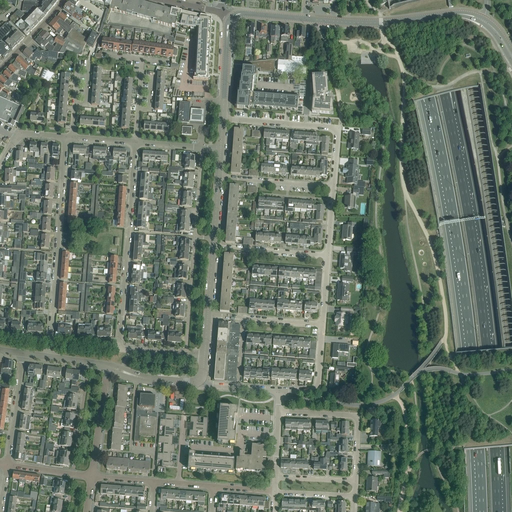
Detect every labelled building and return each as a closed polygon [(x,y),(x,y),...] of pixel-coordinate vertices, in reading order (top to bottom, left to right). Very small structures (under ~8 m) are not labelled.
[(45,17),(54,6),(59,1),(57,0),(40,0),(40,2),(36,2),(30,1),(29,5),(29,9),(28,12),(31,12),(35,10),(37,9),(39,11),(45,17)] [(131,16),(136,0),(135,0),(112,0),(110,8),(110,9),(109,10),(111,11),(112,10),(114,11),(131,16)] [(153,23),(158,6),(136,0),(131,16),(153,23)] [(69,2),(63,10),(89,29),(87,31),(92,35),(92,34),(95,30),(99,23),(94,20),(90,17),(86,13),(75,7),(69,2)] [(178,19),(170,17),(172,10),(171,10),(158,6),(153,23),(174,28),(175,29),(176,26),(178,19)] [(39,24),(45,17),(39,11),(37,9),(35,10),(31,12),(28,12),(27,13),(30,15),(39,24)] [(20,13),(20,12),(18,10),(15,14),(20,19),(24,15),(23,13),(20,13)] [(172,10),(170,17),(178,19),(176,26),(188,29),(196,29),(199,29),(196,79),(193,79),(193,80),(208,81),(208,80),(207,80),(208,77),(208,76),(208,74),(208,73),(208,70),(209,70),(209,69),(209,67),(209,66),(208,66),(208,63),(209,63),(209,60),(209,59),(209,56),(210,53),(210,52),(209,52),(209,49),(210,49),(210,46),(210,45),(209,45),(210,42),(210,39),(210,38),(210,35),(211,35),(211,32),(211,31),(210,31),(210,28),(211,28),(211,25),(211,21),(212,21),(212,19),(212,18),(210,18),(209,18),(207,17),(205,17),(204,17),(202,16),(172,10)] [(68,18),(61,13),(60,13),(59,15),(59,16),(58,17),(68,26),(71,23),(69,22),(67,20),(68,18)] [(32,31),(24,23),(23,22),(21,20),(20,19),(15,14),(10,18),(10,21),(15,26),(18,29),(26,36),(26,37),(32,31)] [(39,24),(30,15),(23,22),(24,23),(32,31),(39,24)] [(73,30),(69,27),(60,21),(56,18),(49,26),(56,32),(57,32),(59,34),(60,34),(63,30),(69,35),(66,39),(83,49),(86,44),(89,41),(73,30)] [(17,32),(8,23),(5,23),(0,28),(0,44),(7,45),(12,50),(12,51),(13,51),(22,41),(24,39),(22,37),(17,32)] [(245,43),(245,45),(251,45),(251,39),(250,39),(250,36),(254,36),(254,33),(255,25),(248,24),(247,31),(249,31),(248,34),(246,33),(245,43)] [(266,35),(267,26),(264,26),(264,25),(260,25),(259,32),(256,32),(256,37),(256,39),(259,39),(259,34),(263,34),(262,38),(266,38),(266,35)] [(279,38),(280,27),(279,27),(278,27),(276,26),(276,27),(272,27),(271,42),(274,42),(275,38),(279,38)] [(290,34),(290,31),(289,31),(289,28),(285,28),(285,27),(283,27),(282,27),(280,42),(288,43),(289,34),(290,34)] [(305,38),(305,29),(304,28),(302,28),(301,29),(299,29),(298,33),(297,33),(297,42),(295,42),(294,47),(300,47),(301,38),(305,38)] [(55,41),(50,37),(49,35),(48,34),(44,31),(39,37),(45,42),(46,41),(49,43),(52,46),(54,42),(55,41)] [(89,41),(86,44),(93,48),(99,38),(92,34),(92,35),(89,41)] [(83,49),(66,39),(66,40),(58,35),(55,41),(54,42),(57,44),(55,48),(52,51),(52,52),(58,53),(82,56),(83,49)] [(55,48),(52,46),(49,43),(46,41),(45,42),(39,37),(35,41),(41,47),(42,48),(43,47),(49,52),(50,50),(52,51),(55,48)] [(108,49),(109,39),(101,37),(100,41),(97,48),(108,49)] [(11,50),(12,51),(12,50),(7,45),(0,44),(0,55),(3,58),(4,60),(9,55),(8,53),(11,50)] [(292,57),(292,45),(286,45),(285,61),(307,63),(307,58),(303,58),(292,57)] [(173,49),(174,47),(168,46),(167,57),(172,58),(173,55),(177,56),(178,49),(173,49)] [(57,59),(58,53),(52,52),(52,51),(50,50),(49,52),(45,52),(45,51),(40,51),(38,49),(34,54),(28,48),(23,54),(28,59),(34,62),(36,58),(40,60),(42,57),(47,59),(48,57),(57,59)] [(32,68),(30,66),(20,57),(15,62),(16,62),(13,65),(18,70),(27,74),(32,68)] [(237,107),(237,108),(245,109),(245,106),(249,107),(248,109),(249,109),(249,105),(253,106),(253,107),(257,107),(257,106),(260,106),(260,108),(264,108),(264,106),(268,107),(268,108),(272,108),(272,107),(275,107),(275,109),(282,109),(282,108),(285,108),(284,110),(285,110),(290,110),(294,110),(294,109),(296,109),(296,110),(297,111),(298,96),(298,97),(297,97),(297,98),(291,97),(286,97),(252,94),(253,77),(256,77),(257,69),(260,69),(260,72),(272,73),(274,73),(275,60),(244,63),(243,63),(242,72),(244,73),(243,76),(241,76),(241,81),(242,81),(242,84),(240,84),(239,90),(241,90),(241,94),(238,93),(237,104),(238,104),(238,107),(237,107)] [(307,63),(285,61),(278,60),(277,73),(306,75),(307,63)] [(27,74),(18,70),(13,65),(12,65),(7,70),(13,76),(18,78),(18,76),(21,77),(21,78),(24,79),(27,74)] [(13,76),(7,70),(3,74),(8,80),(18,84),(19,81),(17,80),(18,78),(13,76)] [(47,72),(43,80),(47,83),(54,74),(47,72)] [(13,83),(9,81),(6,79),(2,75),(0,77),(0,81),(4,86),(9,88),(15,90),(17,85),(13,83)] [(313,99),(312,113),(317,113),(317,112),(320,112),(320,113),(328,114),(330,114),(330,110),(333,110),(332,107),(333,103),(333,101),(332,101),(332,100),(326,100),(325,96),(328,96),(327,85),(327,79),(325,79),(325,76),(325,75),(314,76),(315,97),(315,99),(313,99)] [(43,89),(47,83),(43,80),(39,87),(43,89)] [(5,88),(0,83),(0,96),(1,97),(2,95),(3,95),(4,93),(8,96),(10,92),(4,89),(5,88)] [(25,109),(0,97),(0,119),(8,123),(7,124),(13,127),(15,122),(19,124),(25,109)] [(190,103),(191,103),(179,102),(178,122),(183,123),(182,134),(193,135),(191,135),(192,129),(187,128),(187,123),(189,123),(188,123),(189,110),(190,103)] [(205,112),(189,110),(188,123),(189,123),(204,124),(205,112)] [(299,141),(300,133),(298,133),(298,132),(295,132),(295,133),(294,133),(294,134),(291,134),(290,140),(293,140),(293,141),(296,141),(296,144),(299,144),(300,141),(299,141)] [(358,149),(359,134),(350,134),(350,141),(350,144),(349,144),(348,149),(353,149),(353,150),(357,151),(357,149),(358,149)] [(322,138),(319,137),(318,142),(322,142),(321,152),(321,155),(328,156),(328,153),(329,138),(322,137),(322,138)] [(36,148),(37,144),(34,144),(34,143),(31,143),(30,143),(30,152),(39,153),(39,149),(36,148)] [(47,152),(48,145),(41,144),(41,149),(39,149),(39,153),(41,153),(41,156),(43,156),(44,152),(47,152)] [(79,155),(80,147),(74,146),(74,148),(71,148),(70,153),(73,153),(73,154),(76,155),(75,160),(79,161),(79,155)] [(15,161),(14,168),(19,168),(20,162),(23,162),(23,158),(27,159),(27,153),(23,153),(23,148),(19,147),(19,153),(18,153),(18,155),(16,155),(16,162),(15,161)] [(86,147),(80,147),(79,155),(85,155),(85,158),(88,158),(89,152),(86,151),(86,147)] [(106,149),(100,149),(99,156),(105,157),(105,159),(109,160),(110,153),(106,152),(106,149)] [(119,161),(120,150),(114,150),(114,153),(110,153),(109,160),(119,161)] [(149,161),(150,152),(143,152),(142,162),(139,162),(138,168),(142,168),(142,163),(149,164),(149,161)] [(327,161),(327,158),(321,157),(321,160),(320,168),(316,168),(316,169),(316,174),(319,175),(326,176),(328,161),(327,161)] [(347,166),(346,177),(347,178),(347,184),(354,184),(354,187),(365,188),(366,185),(366,184),(365,184),(365,183),(365,182),(364,182),(363,182),(358,182),(357,180),(357,179),(356,179),(357,174),(357,167),(356,167),(357,161),(350,160),(350,166),(347,166)] [(54,176),(55,169),(53,169),(53,166),(43,165),(42,168),(44,169),(44,174),(47,175),(54,176)] [(286,167),(280,166),(279,174),(282,174),(282,175),(285,175),(286,175),(286,173),(289,174),(290,167),(286,167)] [(79,169),(78,173),(72,172),(71,180),(81,181),(82,173),(97,174),(97,171),(79,169)] [(126,184),(127,177),(119,177),(118,186),(123,186),(124,184),(126,184)] [(26,186),(17,186),(9,186),(9,187),(1,187),(0,194),(11,194),(11,191),(21,191),(21,190),(26,191),(26,186)] [(345,194),(344,208),(347,209),(349,209),(355,209),(356,197),(356,193),(359,194),(359,196),(363,196),(364,192),(365,192),(365,188),(354,187),(353,187),(353,195),(345,194)] [(9,202),(9,197),(0,196),(0,206),(2,207),(2,209),(10,209),(10,202),(9,202)] [(294,209),(295,201),(292,201),(292,200),(289,200),(289,201),(289,202),(285,202),(285,211),(294,212),(294,209)] [(317,206),(313,205),(313,210),(317,210),(316,220),(312,220),(312,223),(316,223),(322,224),(322,221),(323,221),(324,206),(324,205),(323,205),(321,205),(321,206),(317,205),(317,206)] [(263,224),(263,221),(255,220),(255,228),(258,229),(259,223),(263,224)] [(145,228),(146,222),(138,222),(137,228),(139,228),(139,231),(148,232),(148,229),(145,228)] [(355,224),(348,223),(348,226),(343,226),(342,240),(346,240),(347,241),(347,240),(351,240),(352,227),(355,227),(355,224)] [(322,229),(322,226),(312,225),(311,228),(315,229),(314,238),(311,238),(310,243),(314,243),(314,244),(321,244),(322,229)] [(143,241),(143,237),(145,237),(145,235),(138,234),(138,237),(135,237),(135,243),(149,244),(149,242),(146,241),(143,241)] [(281,235),(275,235),(274,243),(277,243),(277,244),(280,244),(280,243),(280,242),(284,242),(284,236),(281,236),(281,235)] [(187,241),(187,238),(177,237),(176,246),(176,247),(181,247),(189,248),(190,241),(187,241)] [(8,256),(9,251),(0,250),(0,259),(5,260),(5,256),(8,256)] [(38,254),(37,261),(41,262),(48,262),(48,256),(42,256),(42,255),(38,254)] [(349,264),(349,256),(340,255),(339,268),(344,269),(344,271),(351,271),(351,264),(349,264)] [(37,274),(36,282),(44,283),(44,280),(46,280),(47,274),(40,274),(37,274)] [(343,277),(342,281),(342,285),(339,284),(338,290),(338,291),(337,301),(346,301),(347,296),(347,295),(347,292),(348,292),(349,285),(346,285),(346,281),(352,282),(353,278),(343,277)] [(146,279),(143,279),(132,278),(132,284),(135,284),(134,287),(142,288),(142,285),(139,285),(139,281),(142,282),(142,281),(146,281),(146,279)] [(185,292),(186,286),(175,285),(175,282),(168,281),(168,284),(173,285),(173,291),(177,292),(185,292)] [(142,290),(142,288),(134,287),(134,289),(131,289),(131,295),(138,296),(142,296),(142,294),(142,293),(138,293),(139,290),(142,290)] [(277,308),(277,300),(278,298),(275,297),(275,302),(268,302),(268,311),(274,311),(274,308),(277,308)] [(304,309),(305,303),(305,301),(302,301),(302,302),(299,302),(299,300),(296,299),(296,302),(295,311),(301,312),(302,309),(304,309)] [(319,309),(319,304),(317,304),(311,303),(310,314),(313,314),(313,313),(317,313),(317,309),(319,309)] [(143,312),(144,309),(130,307),(129,313),(132,314),(132,317),(136,317),(139,317),(140,314),(137,314),(137,311),(143,312)] [(345,314),(345,311),(352,312),(352,309),(341,308),(341,311),(342,311),(342,314),(337,314),(337,317),(335,317),(335,322),(336,322),(336,326),(345,327),(345,324),(347,324),(347,318),(345,318),(345,314)] [(36,323),(36,321),(29,321),(28,331),(35,332),(36,323)] [(240,331),(240,324),(235,324),(235,322),(232,321),(229,321),(229,322),(228,322),(228,323),(228,324),(219,323),(219,329),(240,331)] [(65,334),(66,323),(59,323),(56,323),(56,330),(58,331),(58,334),(65,334)] [(136,327),(135,331),(135,339),(141,340),(142,337),(145,337),(145,332),(142,332),(142,327),(136,327)] [(239,337),(240,331),(219,329),(218,336),(239,337)] [(174,342),(175,334),(175,330),(169,330),(168,334),(165,334),(165,339),(168,339),(168,342),(174,342)] [(154,341),(155,333),(148,332),(145,332),(145,337),(148,337),(148,340),(154,341)] [(165,339),(165,334),(155,333),(154,341),(161,341),(161,339),(165,339)] [(238,350),(239,344),(218,342),(217,348),(238,350)] [(341,344),(341,345),(339,345),(333,344),(332,358),(338,358),(338,352),(348,352),(349,345),(348,345),(341,344)] [(238,357),(238,350),(217,348),(217,355),(238,357)] [(237,363),(238,357),(217,355),(216,361),(237,363)] [(347,364),(346,368),(356,368),(357,358),(353,358),(353,365),(347,364)] [(12,370),(13,362),(10,362),(9,361),(9,362),(6,361),(6,365),(2,365),(2,364),(1,374),(10,375),(11,370),(12,370)] [(35,375),(36,366),(29,365),(28,376),(32,377),(31,378),(34,378),(35,375)] [(271,376),(272,369),(272,368),(263,367),(263,370),(262,379),(268,380),(269,375),(271,376)] [(53,377),(54,368),(48,368),(48,371),(45,370),(43,381),(42,389),(45,389),(46,381),(47,381),(48,376),(53,377)] [(60,378),(61,369),(54,368),(53,377),(60,378)] [(236,376),(237,369),(216,368),(215,374),(236,376)] [(299,378),(299,371),(300,370),(297,370),(297,371),(290,371),(290,380),(296,380),(296,378),(299,378)] [(80,372),(73,371),(72,380),(72,385),(76,385),(76,380),(79,381),(80,372)] [(236,382),(236,376),(215,374),(215,381),(236,382)] [(339,375),(331,374),(331,381),(331,383),(330,383),(329,384),(330,384),(329,388),(338,389),(339,375)] [(0,389),(0,396),(2,396),(8,397),(9,391),(0,389)] [(25,389),(24,396),(33,397),(34,391),(25,389)] [(57,400),(57,395),(61,396),(61,392),(54,391),(52,400),(57,400)] [(155,408),(156,396),(141,395),(140,399),(137,399),(136,410),(147,411),(147,414),(152,414),(153,408),(155,408)] [(65,401),(64,408),(67,408),(76,410),(77,403),(68,402),(65,401)] [(233,433),(234,416),(237,416),(238,408),(237,408),(220,406),(217,442),(235,444),(236,433),(233,433)] [(157,415),(152,414),(147,414),(147,411),(136,410),(134,441),(140,442),(141,435),(155,436),(155,437),(157,420),(156,420),(157,415)] [(160,419),(160,423),(174,424),(174,420),(177,420),(178,415),(167,414),(166,414),(165,420),(160,419)] [(190,416),(190,423),(193,423),(193,427),(207,428),(208,418),(203,417),(203,423),(198,423),(199,417),(190,416)] [(74,422),(65,421),(62,420),(61,424),(65,425),(65,427),(73,428),(74,422)] [(369,432),(369,436),(377,437),(377,429),(381,429),(381,425),(381,421),(371,420),(370,432),(369,432)] [(29,430),(30,424),(20,422),(19,429),(29,430)] [(176,433),(177,428),(173,427),(174,424),(160,423),(159,426),(165,427),(164,432),(176,433)] [(197,437),(198,431),(202,431),(202,437),(207,438),(207,428),(193,427),(192,430),(189,430),(189,436),(197,437)] [(348,435),(348,429),(342,429),(339,428),(337,428),(337,431),(340,432),(340,434),(336,434),(336,438),(345,438),(345,435),(348,435)] [(173,441),(173,437),(176,437),(176,433),(164,432),(164,437),(159,436),(158,440),(173,441)] [(345,441),(345,438),(336,438),(336,441),(339,441),(339,447),(348,447),(348,441),(345,441)] [(72,440),(60,439),(60,442),(62,442),(62,446),(71,447),(72,440)] [(172,444),(173,441),(158,440),(158,443),(163,444),(163,449),(175,450),(175,445),(172,444)] [(237,458),(236,470),(240,470),(240,469),(246,470),(246,471),(255,471),(255,470),(260,471),(260,472),(265,472),(266,462),(266,456),(267,446),(262,445),(262,447),(256,446),(257,445),(252,445),(251,452),(248,452),(248,456),(244,456),(245,452),(243,452),(240,452),(240,454),(240,455),(237,455),(237,458)] [(312,452),(312,446),(303,445),(303,448),(306,448),(306,447),(309,447),(309,455),(312,455),(312,452)] [(348,450),(348,447),(339,447),(339,453),(336,453),(330,452),(330,455),(336,456),(336,455),(340,456),(340,453),(347,453),(348,453),(349,452),(349,451),(348,450)] [(174,454),(175,450),(163,449),(163,454),(157,453),(157,457),(171,458),(171,454),(174,454)] [(57,451),(56,457),(57,458),(60,458),(69,459),(70,453),(65,452),(61,452),(57,451)] [(233,473),(234,461),(195,458),(195,453),(189,452),(188,469),(233,473)] [(330,458),(330,455),(330,452),(327,452),(325,458),(321,458),(320,470),(326,470),(326,469),(329,469),(329,464),(330,458)] [(381,452),(368,452),(368,463),(371,463),(371,466),(381,466),(381,452)] [(320,470),(321,458),(320,458),(319,456),(317,458),(311,457),(311,462),(314,462),(314,466),(313,466),(313,467),(314,467),(314,470),(320,470)] [(157,457),(157,460),(162,460),(162,466),(174,467),(174,462),(171,461),(171,458),(157,457)] [(57,458),(56,464),(59,465),(68,466),(69,459),(60,458),(57,458)] [(281,463),(281,468),(284,468),(290,469),(291,459),(290,459),(284,459),(281,459),(281,463)] [(347,471),(347,465),(338,465),(335,464),(335,467),(340,468),(340,471),(340,473),(344,473),(344,471),(347,471)] [(53,481),(52,488),(56,488),(65,490),(65,483),(62,482),(62,479),(57,478),(57,482),(53,481)] [(377,478),(367,478),(367,482),(368,482),(367,486),(367,491),(377,492),(377,487),(376,487),(376,482),(377,482),(377,478)] [(52,493),(51,497),(54,498),(61,498),(62,495),(64,495),(65,490),(56,488),(55,494),(52,493)] [(227,504),(228,496),(222,495),(221,504),(219,503),(218,508),(219,508),(219,507),(223,508),(224,508),(224,504),(227,504)] [(51,500),(50,506),(62,508),(63,501),(61,501),(61,498),(54,498),(51,497),(51,500)] [(259,498),(258,507),(264,507),(264,509),(269,509),(269,502),(265,502),(265,499),(259,498)] [(318,511),(319,501),(312,501),(312,504),(309,504),(309,511),(316,511),(315,511),(318,511)] [(375,504),(367,503),(366,509),(365,511),(373,511),(374,509),(375,509),(375,504)]
